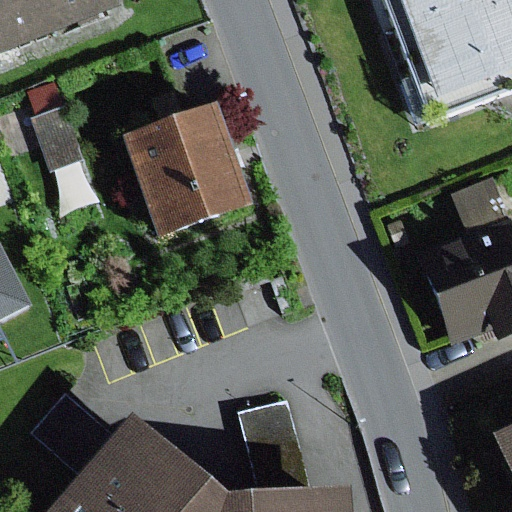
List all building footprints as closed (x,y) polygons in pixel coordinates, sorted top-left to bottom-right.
[(106,0),(0,0),(0,58),(112,14),(106,0)] [(511,0),(378,0),(424,125),(487,102),(511,113),(511,0)] [(61,111),(29,122),(48,177),(81,166),(61,111)] [(210,114),(118,145),(152,246),(244,215),(210,114)] [(466,240),(507,224),(490,179),(448,196),(466,240)] [(466,240),(415,260),(449,349),(486,335),(492,350),(511,342),(511,235),(507,224),(466,240)] [(0,326),(27,312),(0,260),(0,326)] [(80,475),(112,437),(62,396),(31,434),(80,475)] [(236,419),(257,507),(308,502),(284,404),(236,419)] [(215,511),(119,428),(112,437),(80,475),(49,511),(340,511),(340,499),(308,502),(257,507),(215,511)] [(511,434),(488,445),(511,499),(511,434)]
